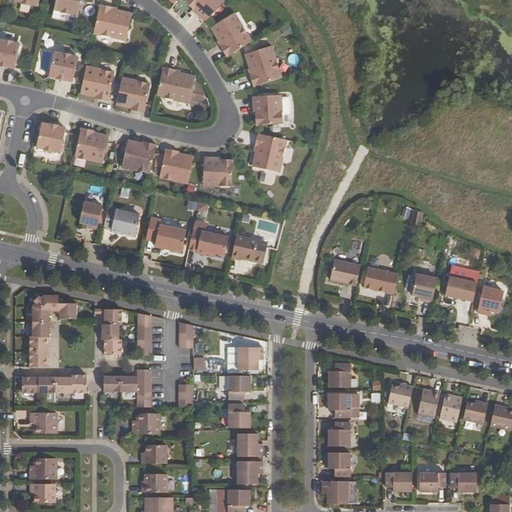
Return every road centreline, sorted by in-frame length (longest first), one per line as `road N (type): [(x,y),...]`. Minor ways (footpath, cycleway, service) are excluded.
road 1 (residential): [(25,100),(191,139),(225,128),(225,105),(198,57),(139,0)]
road 2 (residential): [(25,256),(280,315)]
road 3 (residential): [(315,322),(511,362)]
road 4 (residential): [(280,315),(274,511)]
road 5 (residential): [(309,511),(315,322)]
road 6 (residential): [(113,511),(118,469),(103,450),(0,448)]
